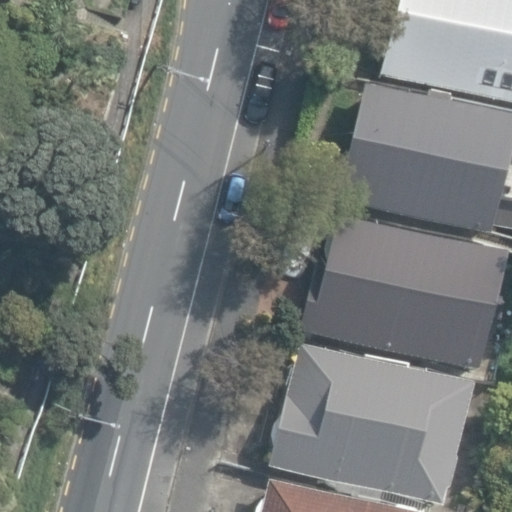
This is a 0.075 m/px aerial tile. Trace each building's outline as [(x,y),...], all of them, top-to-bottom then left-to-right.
[(377,79),(511,112),(511,0),(393,0),(396,5),(377,79)] [(333,202),(486,238),(511,129),(511,125),(359,89),(333,202)] [(297,333),(470,376),(499,262),(335,221),(331,238),(326,236),(323,247),(326,252),(323,264),(315,262),(297,333)] [(265,469),(437,511),(466,390),(297,349),(285,397),(282,396),(265,469)] [(392,511),(383,511),(267,483),(261,505),(256,508),(253,511),(398,511),(392,511)]
